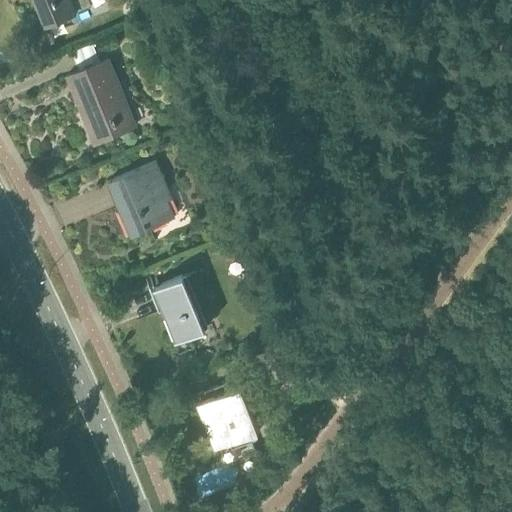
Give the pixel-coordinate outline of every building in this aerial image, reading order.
[(78,12),(93,6),(90,0),(36,0),(47,25),(78,12)] [(272,63),(284,75),(297,63),(284,50),(272,63)] [(94,141),(134,124),(107,58),(73,72),(82,94),(76,97),(94,141)] [(199,130),(196,123),(180,130),(182,136),(199,130)] [(156,160),(109,180),(132,234),(174,216),(167,200),(172,197),(156,160)] [(187,273),(154,287),(176,339),(209,326),(187,273)] [(241,385),(231,389),(228,381),(198,393),(201,401),(197,403),(215,447),(220,445),(226,460),(255,448),(249,433),(259,429),(241,385)]
